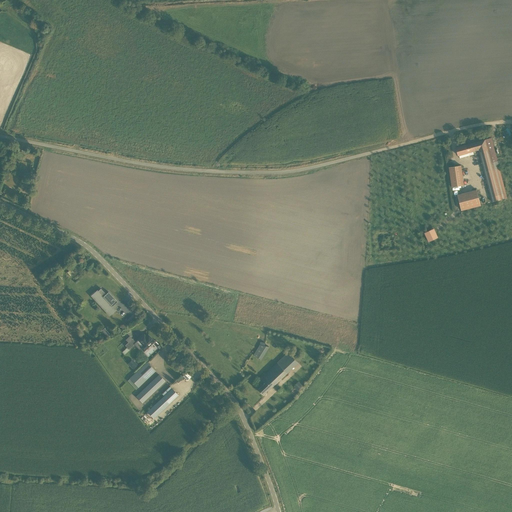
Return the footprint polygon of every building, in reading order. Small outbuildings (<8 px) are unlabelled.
[(507,198),(498,161),(491,138),(465,145),(456,148),(458,156),(467,153),(479,150),(492,202),(507,198)] [(452,187),(464,185),(461,166),(449,167),(452,187)] [(477,190),(457,195),(461,210),(481,205),(477,190)] [(434,229),(425,233),(429,242),(438,238),(434,229)] [(67,272),(70,276),(77,270),(73,266),(67,272)] [(112,296),(108,292),(96,304),(100,308),(103,305),(104,306),(108,302),(112,307),(114,305),(115,304),(117,302),(114,298),(113,298),(112,297),(112,296)] [(105,327),(100,332),(105,338),(111,334),(105,327)] [(141,337),(138,340),(143,346),(141,348),(144,351),(154,342),(151,338),(149,340),(144,335),(142,337),(142,336),(141,337)] [(125,346),(127,348),(122,352),(124,354),(129,350),(128,349),(136,343),(132,339),(125,346)] [(264,344),(265,343),(260,341),(254,355),(262,359),(268,346),(264,344)] [(265,382),(258,389),(264,395),(298,363),(288,352),(261,378),(265,382)] [(137,365),(132,359),(127,363),(133,369),(137,365)] [(138,388),(156,371),(147,362),(129,379),(138,388)] [(142,403),(165,381),(159,375),(136,397),(142,403)] [(297,383),(295,384),(296,385),(293,387),(297,391),(303,386),(299,382),(297,383)] [(172,389),(147,412),(153,419),(178,395),(172,389)]
